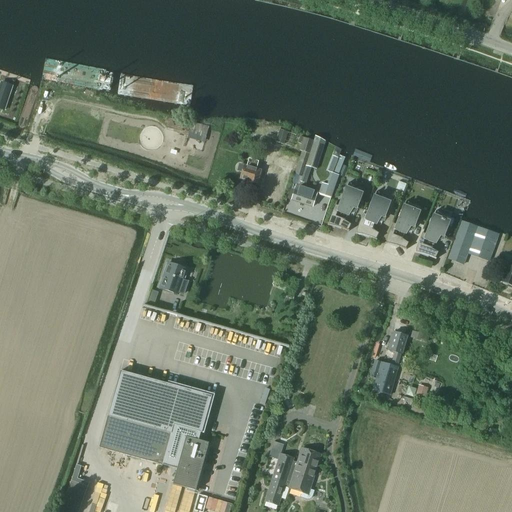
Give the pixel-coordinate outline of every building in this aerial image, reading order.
[(0,109),(4,110),(10,91),(0,87),(0,109)] [(287,133),(280,130),(276,142),(283,145),(287,133)] [(303,138),(300,137),(298,143),(301,145),(299,151),(301,152),(299,158),(294,175),(302,177),(304,172),(314,141),(303,138)] [(307,165),(312,167),(316,168),(325,141),(316,137),(307,165)] [(336,158),(330,172),(331,173),(333,173),(338,175),(345,158),(339,156),(338,158),(336,158)] [(250,185),(254,186),(257,185),(261,171),(255,169),(257,162),(249,160),(247,167),(244,166),(239,165),(237,171),(242,172),(240,179),(249,182),(248,183),(250,185)] [(322,183),(319,193),(331,197),(336,181),(330,178),(327,185),(322,183)] [(337,202),(336,202),(329,221),(328,225),(327,225),(336,227),(343,230),(348,232),(349,231),(348,231),(351,225),(344,221),(353,208),(356,209),(362,194),(347,188),(348,184),(348,183),(339,207),(335,205),(337,202)] [(305,186),(305,188),(296,185),(291,201),(312,207),(317,192),(309,189),(309,187),(305,186)] [(364,236),(371,238),(376,241),(376,240),(378,234),(372,230),(380,216),(384,218),(389,203),(374,197),(376,192),(375,192),(366,216),(363,214),(365,211),(364,210),(356,230),(356,234),(355,234),(364,236)] [(406,202),(405,202),(396,225),(393,224),(394,220),(386,240),(386,243),(385,243),(385,244),(393,246),(401,248),(406,250),(405,249),(408,243),(402,239),(410,226),(413,227),(419,212),(404,207),(406,202)] [(414,253),(416,254),(423,255),(430,258),(435,260),(436,259),(435,259),(438,253),(431,249),(440,236),(443,237),(447,227),(451,228),(454,220),(446,217),(445,220),(443,220),(443,219),(441,217),(440,215),(437,214),(435,212),(435,211),(426,235),(423,233),(424,230),(423,230),(422,233),(416,249),(415,253),(414,253)] [(448,259),(463,265),(467,254),(488,262),(499,236),(462,222),(448,259)] [(168,264),(159,289),(160,289),(178,295),(178,294),(182,295),(187,282),(187,281),(184,281),(183,280),(186,270),(168,264)] [(511,266),(507,265),(507,266),(505,266),(503,270),(505,271),(500,282),(501,283),(502,284),(506,286),(508,285),(511,286),(511,266)] [(152,291),(148,302),(154,304),(158,293),(152,291)] [(375,361),(370,378),(376,379),(373,391),(390,396),(398,368),(397,368),(401,354),(402,354),(407,337),(393,332),(388,350),(395,353),(391,366),(375,361)] [(120,371),(99,448),(162,466),(177,470),(174,478),(173,482),(172,485),(186,489),(195,491),(203,465),(203,463),(204,460),(204,459),(208,444),(198,441),(198,439),(199,440),(200,439),(201,439),(201,438),(202,437),(201,436),(201,435),(200,435),(200,434),(200,433),(201,434),(211,397),(168,384),(168,385),(167,384),(120,371)] [(419,387),(416,396),(424,399),(427,389),(419,387)] [(274,442),(271,452),(277,454),(280,444),(274,442)] [(280,455),(265,502),(278,506),(280,498),(284,487),(289,488),(289,489),(301,493),(300,498),(306,500),(308,500),(310,499),(311,498),(312,496),(314,491),(309,490),(321,455),(302,449),(297,463),(292,462),(293,459),(280,455)] [(72,481),(60,511),(78,511),(87,487),(72,481)]
